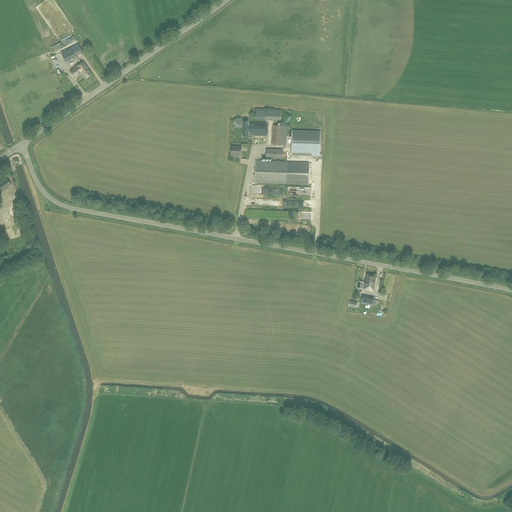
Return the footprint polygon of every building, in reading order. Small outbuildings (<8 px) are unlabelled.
[(69,32),(75,29),(66,14),(58,19),(55,15),(51,18),(52,19),(47,22),(56,37),(68,30),(69,32)] [(78,44),(61,53),(65,62),(83,53),(81,49),(85,47),(87,49),(89,48),(86,45),(80,47),(78,44)] [(83,62),(81,63),(83,66),(81,68),(83,71),(81,72),(81,73),(81,74),(85,79),(92,74),(83,62)] [(83,66),(81,63),(70,70),(75,77),(81,73),(81,74),(81,73),(81,72),(83,71),(81,68),(83,66)] [(256,118),(281,118),(281,109),(260,110),(260,113),(255,113),(256,118)] [(243,121),(243,136),(248,136),(248,134),(267,135),(267,123),(248,122),(248,121),(243,121)] [(287,126),(286,126),(273,125),(272,144),(286,145),(287,126)] [(309,155),(319,155),(320,132),(292,131),(292,150),(291,154),(309,155)] [(231,155),(240,156),(240,147),(231,147),(231,155)] [(271,158),(271,162),(256,161),(255,183),(309,184),(309,155),(291,154),(292,150),(265,149),(265,158),(271,158)] [(0,190),(1,192),(12,184),(8,178),(0,182),(0,190)] [(263,195),(286,195),(286,187),(263,186),(263,195)] [(313,211),(263,209),(262,220),(312,221),(313,211)] [(363,289),(372,291),(375,276),(367,274),(365,283),(358,281),(357,288),(362,289),(362,284),(364,285),(363,289)]
